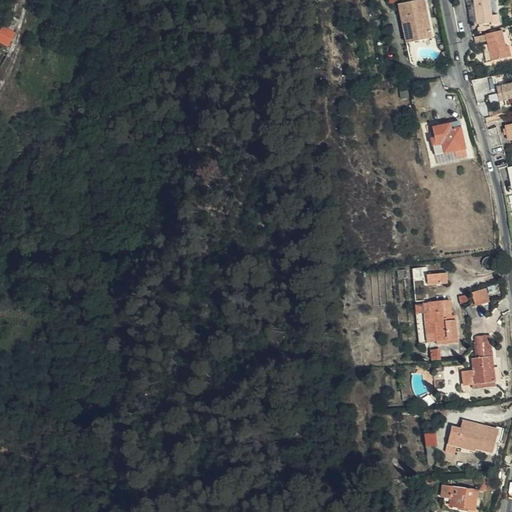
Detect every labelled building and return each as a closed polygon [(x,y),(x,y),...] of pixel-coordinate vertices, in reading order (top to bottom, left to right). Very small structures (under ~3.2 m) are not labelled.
[(411,22),(415,41),(433,38),(426,0),(419,0),(407,2),(401,3),(404,23),(411,22)] [(487,23),(485,0),(470,0),(473,24),(487,23)] [(0,41),(8,45),(14,34),(13,33),(20,21),(11,15),(0,35),(0,41)] [(407,42),(415,41),(411,22),(404,23),(407,42)] [(502,30),(488,33),(494,60),(511,56),(509,46),(506,47),(502,30)] [(504,93),(506,101),(511,99),(511,81),(497,85),(499,94),(504,93)] [(502,108),(490,110),(491,116),(503,114),(502,108)] [(469,156),(460,120),(434,127),(436,137),(433,138),(437,154),(455,150),(457,159),(469,156)] [(489,128),(492,137),(497,156),(508,154),(502,126),(489,128)] [(506,156),(498,157),(501,168),(509,167),(506,156)] [(429,284),(449,283),(448,273),(429,274),(429,284)] [(490,301),(487,289),(474,292),(477,304),(490,301)] [(459,296),(460,303),(469,299),(466,294),(459,296)] [(450,299),(430,301),(431,315),(438,315),(440,324),(438,324),(440,340),(447,339),(447,342),(454,342),(453,338),(459,337),(456,314),(452,314),(450,299)] [(425,302),(418,303),(424,345),(431,344),(425,302)] [(464,370),(466,384),(474,383),(484,383),(484,380),(489,380),(489,382),(497,381),(492,335),(478,336),(479,341),(477,342),(478,357),(474,358),(475,369),(464,370)] [(440,359),(439,348),(432,349),(433,360),(440,359)] [(84,417),(75,405),(62,416),(71,427),(84,417)] [(480,444),(479,446),(495,450),(501,428),(464,419),(462,427),(453,425),(449,442),(458,445),(459,439),(480,444)] [(437,431),(426,433),(427,446),(438,445),(437,431)] [(478,449),(479,446),(480,444),(459,439),(458,445),(478,449)] [(456,454),(458,445),(449,442),(447,451),(456,454)] [(477,507),(478,501),(466,500),(467,493),(479,494),(479,489),(454,487),(453,505),(477,507)] [(466,500),(478,501),(479,494),(467,493),(466,500)]
